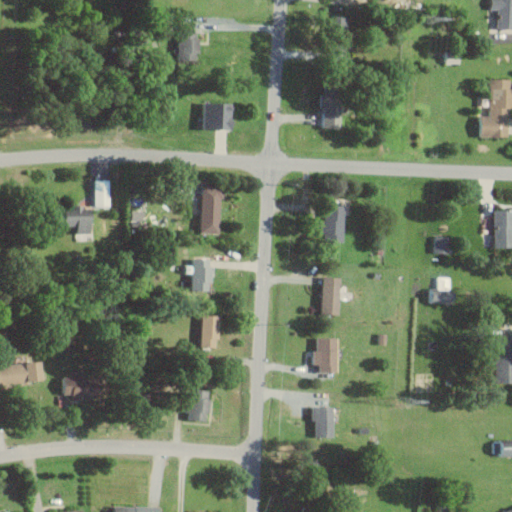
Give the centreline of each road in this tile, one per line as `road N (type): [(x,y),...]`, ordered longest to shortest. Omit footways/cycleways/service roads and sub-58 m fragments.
road 1 (residential): [(254,511),(281,0)]
road 2 (residential): [(0,162),(93,156),(511,174)]
road 3 (residential): [(0,458),(101,448),(256,454)]
